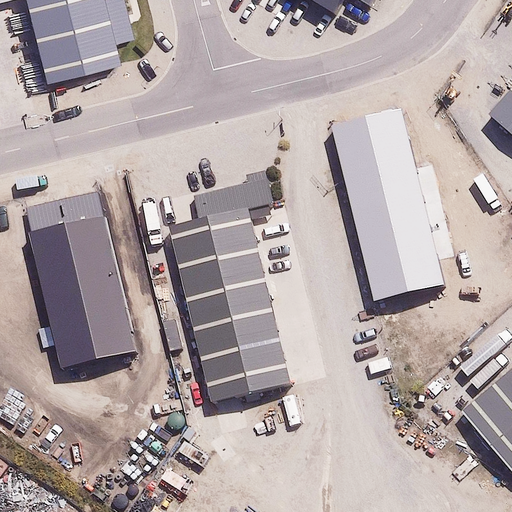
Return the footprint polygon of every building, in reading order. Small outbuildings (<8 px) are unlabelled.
[(30,0),(52,81),(123,62),(107,0),(30,0)] [(511,87),(489,114),(511,134),(511,87)] [(373,301),(444,284),(402,108),(332,125),(373,301)] [(245,208),(169,228),(216,402),(292,382),(245,208)] [(106,215),(29,232),(60,369),(137,352),(106,215)] [(511,470),(511,369),(462,411),(511,470)]
